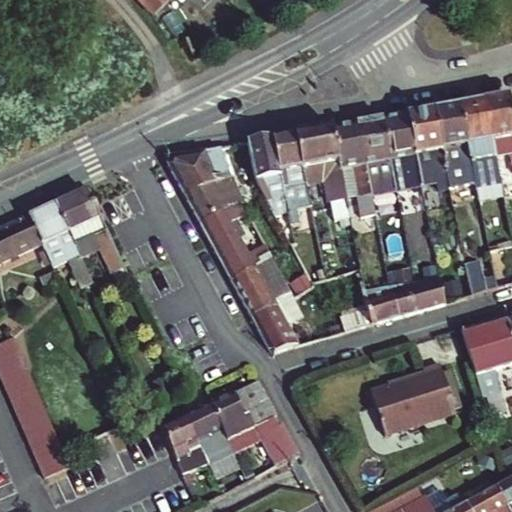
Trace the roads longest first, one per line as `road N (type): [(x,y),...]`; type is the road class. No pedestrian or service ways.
road 1 (residential): [(125,145),(404,98)]
road 2 (residential): [(125,145),(229,339),(265,371)]
road 3 (tertiary): [(125,145),(242,105),(367,40)]
road 4 (tertiary): [(351,15),(125,145)]
road 5 (residential): [(265,371),(511,300)]
road 6 (residential): [(265,371),(343,511)]
road 7 (tertiary): [(125,145),(0,202)]
